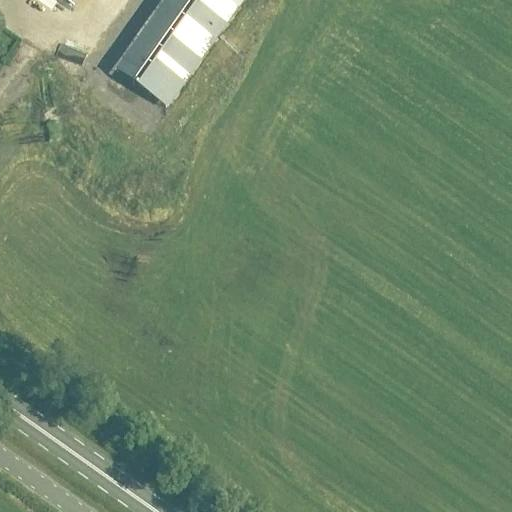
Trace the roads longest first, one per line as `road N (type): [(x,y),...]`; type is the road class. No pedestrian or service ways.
road 1 (primary): [(173,511),(0,390)]
road 2 (unclassified): [(98,511),(0,441)]
